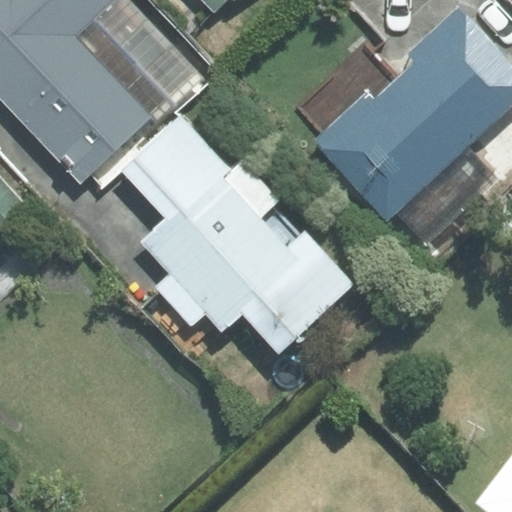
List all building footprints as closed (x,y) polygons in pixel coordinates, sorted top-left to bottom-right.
[(202,72),(132,0),(0,0),(0,101),(81,187),(202,72)] [(233,0),(234,1),(234,0),(201,0),(214,13),(227,0),(233,0)] [(511,100),(511,67),(459,9),(412,51),(414,59),(413,67),(397,81),(367,48),(300,108),(324,134),(318,140),(386,214),(394,207),(426,242),(497,178),(465,143),(511,100)] [(231,172),(181,117),(120,172),(162,218),(138,240),(169,274),(156,286),(192,326),(206,313),(223,332),(242,315),(279,355),(356,286),(306,231),(298,238),(271,209),(282,199),(246,160),(231,172)] [(0,243),(34,213),(0,176),(0,243)] [(511,511),(511,460),(481,502),(494,511),(511,511)]
